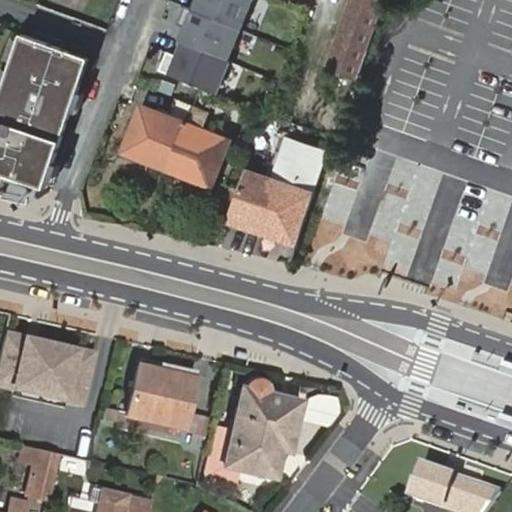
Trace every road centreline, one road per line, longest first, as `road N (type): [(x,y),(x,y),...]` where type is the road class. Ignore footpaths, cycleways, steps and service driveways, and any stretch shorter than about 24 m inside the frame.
road 1 (secondary): [(511,350),(416,318),(300,302),(46,239)]
road 2 (secondary): [(0,265),(260,326),(327,354),(386,393)]
road 3 (residential): [(46,239),(145,0)]
road 4 (residential): [(386,393),(299,511)]
road 5 (secondary): [(386,393),(511,441)]
